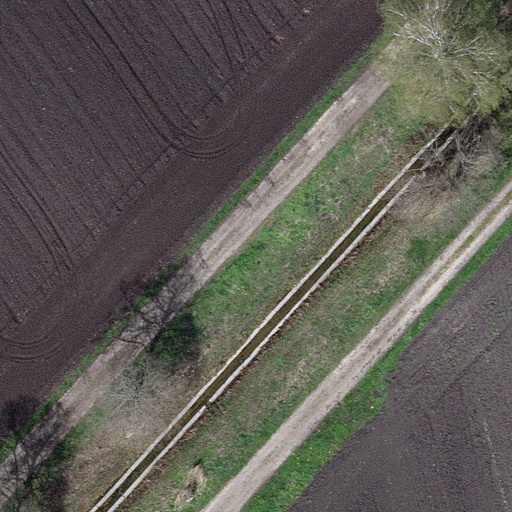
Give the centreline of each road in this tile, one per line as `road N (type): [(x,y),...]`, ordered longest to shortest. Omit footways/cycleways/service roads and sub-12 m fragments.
road 1 (track): [(0,494),(455,0)]
road 2 (track): [(511,208),(229,511)]
